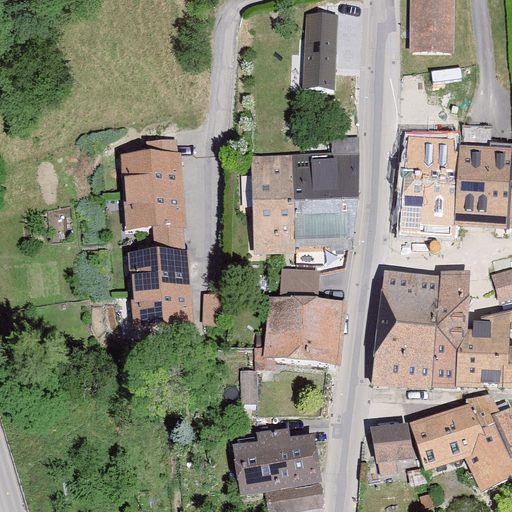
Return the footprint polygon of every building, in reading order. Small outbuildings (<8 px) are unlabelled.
[(454,0),(410,0),(410,59),(455,60),(454,0)] [(303,90),(336,92),(339,16),(306,15),(303,90)] [(463,146),(491,147),(492,132),(464,131),(463,146)] [(152,157),(125,158),(127,232),(153,232),(184,231),(187,231),(185,158),(178,158),(178,146),(151,146),(152,157)] [(458,146),(410,148),(399,246),(456,245),(458,157),(458,146)] [(326,163),(247,164),(250,260),(347,253),(351,149),(327,148),(326,163)] [(510,161),(458,157),(456,245),(507,246),(507,237),(510,161)] [(184,231),(153,232),(154,255),(185,255),(184,231)] [(185,255),(154,255),(133,256),(135,330),(194,329),(192,255),(185,255)] [(511,274),(486,283),(495,310),(511,305),(511,274)] [(281,300),(269,301),(264,363),(336,370),(341,303),(315,300),(317,281),(285,278),(281,300)] [(380,279),(366,394),(458,393),(463,356),(471,341),(471,331),(472,282),(442,278),(440,283),(380,279)] [(511,319),(471,331),(471,341),(463,356),(458,393),(506,396),(511,364),(511,319)] [(256,402),(255,370),(238,371),(239,402),(256,402)] [(469,412),(410,430),(421,469),(424,479),(476,462),(488,498),(511,487),(511,414),(501,420),(489,401),(469,408),(469,412)] [(259,442),(234,446),(242,494),(322,481),(314,432),(291,436),(289,428),(257,433),(259,442)] [(410,430),(368,437),(376,473),(421,469),(410,430)] [(265,494),(268,511),(297,511),(324,507),(323,483),(265,494)]
